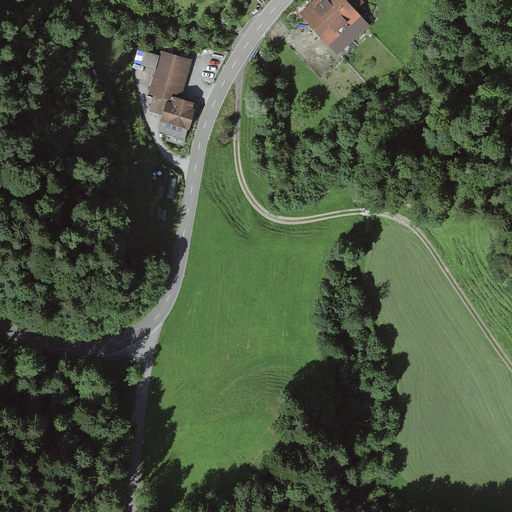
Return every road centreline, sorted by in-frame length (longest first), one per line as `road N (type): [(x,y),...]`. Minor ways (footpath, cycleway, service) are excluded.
road 1 (track): [(238,56),(245,189),(284,220),(364,209),(422,229),(511,361)]
road 2 (tertiary): [(151,333),(177,264),(209,116),(238,56),(283,0)]
road 3 (unclassified): [(131,511),(131,444),(151,333)]
road 4 (tertiary): [(0,330),(65,349),(108,349),(151,333)]
